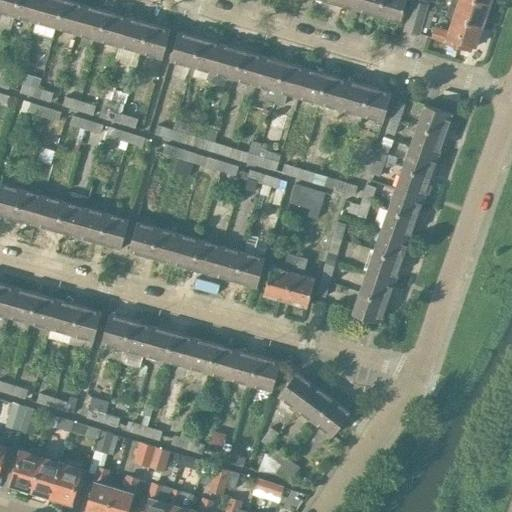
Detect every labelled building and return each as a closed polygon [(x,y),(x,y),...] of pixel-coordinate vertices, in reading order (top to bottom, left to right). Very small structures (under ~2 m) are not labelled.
[(384,0),(383,5),(402,11),(405,0),(384,0)] [(482,27),(489,6),(469,0),(452,0),(447,15),(453,17),(482,27)] [(413,1),(411,9),(424,13),(426,4),(413,1)] [(0,2),(0,42),(4,43),(14,6),(0,2)] [(14,6),(4,43),(23,49),(33,12),(14,6)] [(418,32),(424,13),(411,9),(405,29),(418,32)] [(33,12),(23,49),(41,54),(51,17),(33,12)] [(51,17),(41,54),(60,59),(70,22),(51,17)] [(476,45),(482,27),(453,17),(449,31),(436,26),(432,36),(471,49),(472,43),(476,45)] [(70,22),(60,59),(79,65),(90,28),(70,22)] [(107,38),(97,75),(116,80),(126,44),(107,38)] [(126,44),(116,80),(135,86),(145,49),(126,44)] [(145,49),(135,86),(153,91),(163,54),(145,49)] [(163,54),(153,91),(172,96),(182,60),(163,54)] [(182,60),(172,96),(191,102),(201,65),(182,60)] [(201,65),(191,102),(208,107),(219,70),(201,65)] [(219,70),(208,107),(227,112),(237,76),(219,70)] [(256,81),(247,112),(266,117),(276,81),(257,75),(256,81)] [(237,76),(227,112),(245,117),(247,112),(256,81),(237,76)] [(276,81),(266,117),(284,123),(295,86),(276,81)] [(423,83),(417,103),(453,114),(459,95),(423,83)] [(295,86),(284,123),(303,128),(313,91),(295,86)] [(313,91),(303,128),(321,133),(332,97),(313,91)] [(332,97),(321,133),(341,139),(351,102),(332,97)] [(26,112),(59,118),(61,109),(28,102),(26,112)] [(351,102),(341,139),(360,145),(371,108),(351,102)] [(417,103),(411,121),(447,133),(453,114),(417,103)] [(411,121),(404,139),(441,151),(447,133),(411,121)] [(143,144),(145,136),(110,128),(109,136),(143,144)] [(0,136),(0,176),(5,178),(16,141),(0,136)] [(404,139),(398,158),(435,169),(441,151),(404,139)] [(16,141),(5,178),(24,183),(34,146),(16,141)] [(167,143),(164,152),(235,174),(238,165),(167,143)] [(34,146),(24,183),(43,189),(54,152),(34,146)] [(74,153),(64,190),(83,195),(93,158),(74,153)] [(93,158),(83,195),(102,200),(112,164),(93,158)] [(398,158),(393,176),(429,188),(435,169),(398,158)] [(112,164),(102,200),(120,206),(130,169),(112,164)] [(130,169),(120,206),(139,211),(149,174),(130,169)] [(149,174),(139,211),(158,217),(169,180),(149,174)] [(393,176),(387,194),(423,205),(429,188),(393,176)] [(169,180),(158,217),(176,222),(186,185),(169,180)] [(320,213),(327,192),(297,183),(291,204),(320,213)] [(186,185),(176,222),(194,227),(205,190),(186,185)] [(205,190),(194,227),(212,232),(222,200),(223,195),(205,190)] [(387,194),(381,212),(417,224),(423,205),(387,194)] [(212,232),(211,237),(230,242),(241,205),(222,200),(212,232)] [(241,205),(230,242),(249,247),(259,211),(241,205)] [(259,211),(249,247),(267,253),(278,216),(259,211)] [(381,212),(375,230),(411,242),(417,224),(381,212)] [(278,216),(267,253),(286,258),(296,221),(278,216)] [(296,221),(286,258),(305,264),(316,227),(296,221)] [(316,227),(305,264),(325,269),(335,233),(316,227)] [(375,230),(369,249),(405,261),(411,242),(375,230)] [(369,249),(362,267),(399,279),(405,261),(369,249)] [(261,297),(307,307),(313,276),(267,266),(261,297)] [(362,267),(356,285),(393,297),(399,279),(362,267)] [(356,285),(351,303),(387,315),(393,297),(356,285)] [(351,303),(344,323),(380,334),(387,315),(351,303)] [(0,351),(5,353),(15,316),(0,311),(0,351)] [(15,316),(5,353),(24,358),(34,321),(15,316)] [(34,321),(24,358),(42,364),(52,327),(34,321)] [(52,327),(42,364),(60,369),(71,332),(52,327)] [(71,332),(60,369),(79,374),(89,337),(71,332)] [(89,337),(79,374),(97,379),(108,342),(89,337)] [(108,342),(97,379),(116,384),(126,347),(108,342)] [(126,347),(116,384),(136,390),(146,353),(126,347)] [(158,352),(148,389),(168,394),(179,358),(158,352)] [(179,358),(168,394),(188,400),(199,363),(179,358)] [(199,363),(188,400),(208,406),(219,369),(199,363)] [(219,369),(208,406),(228,411),(238,375),(219,369)] [(238,375),(228,411),(247,417),(257,380),(238,375)] [(257,380),(247,417),(267,423),(278,386),(257,380)] [(278,386),(267,423),(286,428),(297,391),(278,386)] [(297,391),(286,428),(306,434),(316,397),(297,391)] [(316,397),(306,434),(326,440),(337,403),(316,397)] [(18,430),(26,407),(13,403),(6,426),(18,430)] [(32,435),(35,428),(40,411),(27,407),(20,431),(32,435)] [(69,432),(72,421),(53,415),(50,426),(69,432)] [(90,427),(72,421),(69,432),(97,441),(100,431),(90,428),(90,427)] [(112,435),(102,431),(95,452),(106,455),(112,435)] [(148,466),(154,447),(140,442),(134,461),(148,466)] [(168,451),(154,447),(148,466),(162,470),(168,451)] [(270,447),(260,465),(291,482),(301,463),(270,447)] [(30,493),(41,456),(21,450),(11,483),(17,485),(15,488),(30,493)] [(50,495),(60,462),(41,456),(30,493),(45,497),(46,494),(50,495)] [(81,468),(60,462),(50,495),(55,497),(54,500),(70,505),(81,468)] [(94,511),(105,511),(114,486),(104,483),(107,469),(99,467),(87,510),(94,511)] [(225,486),(230,470),(217,467),(210,490),(222,494),(225,486)] [(225,486),(234,489),(239,473),(230,470),(225,486)] [(124,489),(114,486),(105,511),(126,511),(136,478),(128,476),(124,489)] [(270,496),(274,485),(257,479),(254,491),(270,496)] [(164,511),(171,489),(152,484),(143,511),(164,511)] [(187,511),(188,510),(175,506),(180,492),(171,489),(164,511),(187,511)] [(246,511),(236,509),(239,501),(229,498),(225,511),(246,511)] [(197,511),(196,511),(188,510),(187,511),(207,511),(211,502),(202,499),(197,511)]
